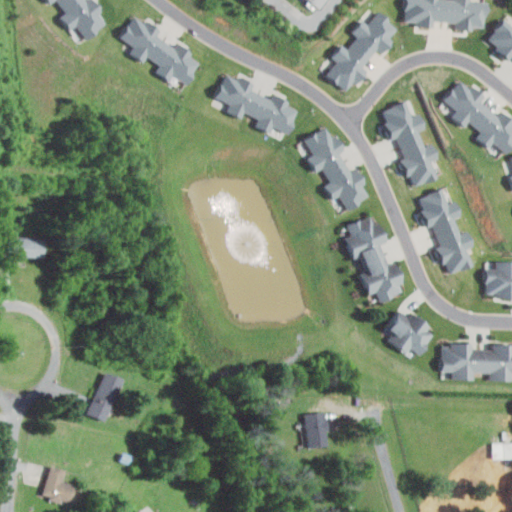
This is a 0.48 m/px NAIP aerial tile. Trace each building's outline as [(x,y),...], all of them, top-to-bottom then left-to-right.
[(91,0),(98,8),(92,13),(99,22),(84,35),(75,24),(69,28),(59,17),(65,13),(53,0),(51,0),(47,4),(43,0),(91,0)] [(319,0),(313,9),(302,0),(319,0)] [(406,0),(476,0),(476,3),(487,3),(486,23),(471,22),(471,29),(456,29),(456,22),(439,21),(438,28),(424,27),(424,20),(405,19),(406,0)] [(131,13),(141,20),(143,17),(159,28),(156,32),(173,44),(176,40),(190,49),(185,56),(195,63),(184,79),(171,71),(168,77),(155,69),(159,63),(144,53),(140,59),(128,51),(132,45),(116,35),(131,13)] [(320,74),(329,65),(326,63),(339,48),(343,52),(356,36),(353,33),(364,20),(370,26),(378,17),(393,30),(383,41),(388,46),(379,57),(374,53),(362,66),(367,71),(358,82),(353,77),(340,92),(320,74)] [(504,20),(511,25),(511,64),(510,67),(499,58),(503,52),(488,41),(504,20)] [(225,70),(234,74),(236,71),(256,81),(254,86),(270,94),(272,90),(292,99),(289,106),(300,111),(290,133),(274,126),(269,134),(251,126),(256,116),(244,111),(241,116),(227,109),(230,103),(213,95),(225,70)] [(470,78),(479,87),(482,85),(494,99),(491,103),(505,118),(508,115),(511,119),(511,149),(506,155),(496,144),(491,149),(481,138),(486,133),(474,120),(469,125),(459,114),(464,110),(451,96),(470,78)] [(409,101),(414,114),(417,112),(424,130),(419,132),(427,151),(431,149),(437,165),(429,168),(434,179),(415,186),(410,173),(403,175),(398,161),(404,159),(397,142),(391,145),(385,131),(392,129),(385,111),(409,101)] [(326,127),(333,137),(337,134),(346,147),(340,151),(354,174),(362,169),(369,181),(363,185),(368,194),(351,205),(340,189),(334,193),(328,185),(335,180),(324,162),(316,167),(310,157),(317,152),(308,138),(326,127)] [(445,185),(450,197),(453,195),(460,213),(455,215),(463,234),(467,232),(473,248),(465,251),(470,262),(451,269),(446,256),(439,258),(434,244),(440,242),(433,225),(427,228),(422,215),(428,212),(421,194),(445,185)] [(370,216),(373,223),(377,221),(386,243),(380,245),(387,263),(392,261),(401,282),(397,284),(399,290),(379,299),(375,289),(367,292),(360,276),(367,274),(359,255),(351,259),(343,239),(351,236),(347,225),(370,216)] [(6,237),(5,255),(39,256),(39,239),(6,237)] [(487,270),(487,293),(495,293),(495,298),(511,298),(511,263),(500,263),(500,270),(487,270)] [(411,313),(428,326),(425,329),(432,334),(416,355),(405,347),(401,353),(386,341),(392,334),(385,329),(396,315),(405,321),(411,313)] [(447,343),(447,347),(438,346),(437,371),(447,372),(446,379),(470,380),(470,372),(486,372),(486,381),(511,382),(511,372),(511,345),(491,345),(491,351),(465,350),(466,344),(447,343)] [(103,373),(119,380),(102,418),(86,411),(103,373)] [(323,413),(327,446),(307,448),(304,415),(323,413)] [(511,440),(493,441),(493,457),(511,456),(511,440)] [(49,464),(64,469),(60,481),(78,487),(73,504),(39,492),(49,464)]
